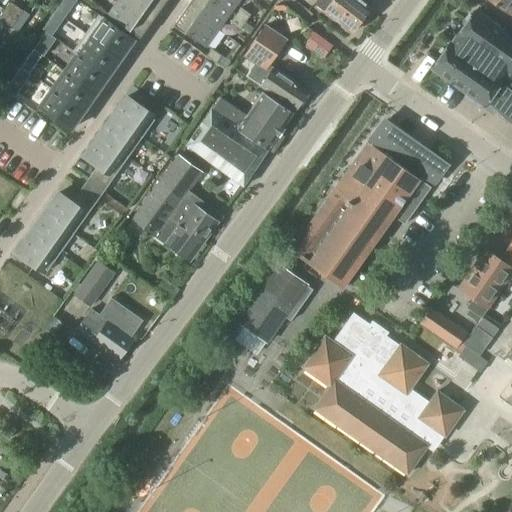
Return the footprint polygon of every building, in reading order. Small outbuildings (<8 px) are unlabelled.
[(121,0),(110,16),(140,37),(153,19),(125,0),(121,0)] [(166,1),(164,0),(125,0),(153,19),(166,1)] [(191,0),(186,7),(217,28),(229,10),(214,0),(191,0)] [(214,0),(229,10),(236,0),(214,0)] [(316,0),(314,3),(352,32),(371,7),(361,0),(316,0)] [(511,0),(489,0),(511,16),(511,0)] [(29,15),(11,1),(4,10),(23,23),(29,15)] [(174,25),(204,46),(217,28),(186,7),(174,25)] [(241,7),(235,15),(246,22),(251,14),(241,7)] [(511,125),(511,123),(511,37),(474,11),(452,44),(450,43),(431,69),(485,106),(487,102),(511,125)] [(98,14),(85,33),(121,58),(134,39),(98,14)] [(246,22),(235,15),(230,22),(240,29),(246,22)] [(246,75),(261,85),(260,86),(295,110),(308,91),(270,65),(288,39),(265,23),(243,56),(255,63),(246,75)] [(85,33),(73,51),(77,54),(108,76),(121,58),(85,33)] [(206,56),(217,63),(222,55),(212,48),(206,56)] [(77,54),(65,71),(96,93),(108,76),(77,54)] [(65,71),(52,89),(83,111),(96,93),(65,71)] [(52,89),(39,107),(71,129),(83,111),(52,89)] [(221,96),(214,105),(186,145),(244,186),(269,149),(273,152),(284,136),(280,133),(284,127),(283,127),(293,112),(262,93),(247,115),(221,96)] [(127,96),(113,116),(142,137),(157,116),(127,96)] [(113,116),(99,136),(128,157),(142,137),(113,116)] [(381,125),(380,125),(371,138),(373,139),(370,143),(369,141),(290,251),(343,288),(342,287),(394,216),(405,224),(443,170),(409,146),(411,143),(383,122),(381,125)] [(99,136),(86,154),(99,164),(87,180),(104,191),(128,157),(99,136)] [(168,216),(186,229),(188,226),(206,239),(222,216),(190,193),(204,172),(178,154),(150,193),(173,209),(168,216)] [(59,193),(45,212),(74,233),(99,199),(82,187),(72,202),(59,193)] [(150,193),(131,219),(190,261),(206,239),(188,226),(186,229),(168,216),(173,209),(150,193)] [(45,212),(31,232),(60,253),(74,233),(45,212)] [(31,232),(16,253),(46,273),(60,253),(31,232)] [(511,241),(500,260),(511,267),(511,241)] [(511,267),(500,260),(485,249),(459,287),(489,308),(511,274),(511,267)] [(73,289),(76,292),(74,294),(91,307),(116,272),(115,271),(121,264),(101,250),(73,289)] [(273,261),(221,335),(231,342),(243,325),(266,342),(269,337),(285,316),(286,316),(291,320),(313,289),(308,286),(310,284),(277,262),(274,260),(273,261)] [(77,329),(94,341),(93,342),(118,359),(133,339),(130,337),(137,327),(105,306),(93,323),(85,317),(77,329)] [(432,306),(421,322),(456,346),(467,330),(433,307),(432,306)] [(477,323),(493,335),(502,323),(485,311),(477,323)] [(303,367),(330,386),(315,408),(407,474),(427,447),(431,449),(442,434),(445,436),(464,410),(437,391),(430,402),(411,388),(429,363),(401,343),(399,345),(386,336),(389,332),(372,320),(369,324),(353,313),(333,342),(325,336),(303,367)] [(53,315),(39,335),(49,343),(64,323),(53,315)] [(487,363),(466,347),(460,355),(482,370),(487,363)] [(16,430),(7,423),(1,432),(9,439),(16,430)]
